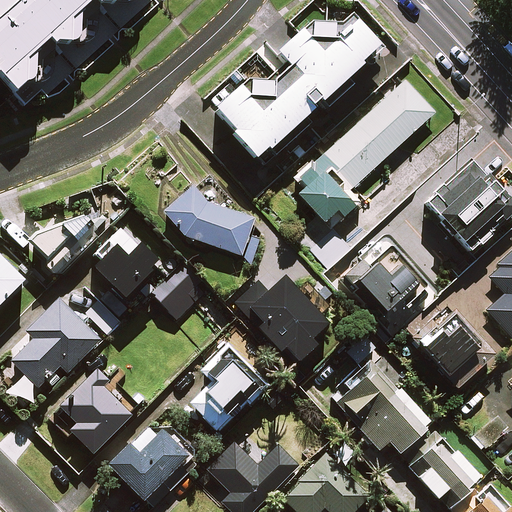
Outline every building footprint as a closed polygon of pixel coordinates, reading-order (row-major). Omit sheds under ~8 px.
[(0,0),(0,90),(11,102),(21,93),(21,64),(49,41),(56,49),(66,48),(67,24),(94,1),(112,9),(121,0),(0,0)] [(268,148),(276,157),(312,123),(304,115),(321,100),(327,106),(348,87),(340,79),(377,45),(354,20),(338,34),(333,23),(306,22),(298,32),(277,51),(289,65),(272,80),(248,78),(215,107),(235,129),(233,132),(257,158),(268,148)] [(433,113),(403,80),(297,178),(305,186),(297,193),(323,221),(336,210),(342,217),(359,202),(349,191),(433,113)] [(511,212),(511,203),(473,160),(426,202),(469,251),(511,212)] [(127,201),(111,185),(102,194),(117,210),(127,201)] [(211,206),(192,186),(165,212),(184,235),(240,255),(252,222),(211,206)] [(46,267),(52,273),(64,274),(94,244),(86,236),(104,219),(97,211),(29,239),(47,256),(46,267)] [(351,246),(334,228),(310,250),(327,268),(351,246)] [(147,265),(115,233),(94,255),(102,262),(95,269),(124,298),(130,292),(125,288),(147,265)] [(0,298),(21,278),(0,255),(0,298)] [(511,338),(511,256),(489,276),(504,294),(486,309),(511,339),(511,338)] [(366,265),(360,258),(341,274),(391,332),(429,300),(421,290),(404,304),(399,299),(415,285),(397,264),(386,274),(373,259),(366,265)] [(205,293),(179,264),(150,290),(176,319),(205,293)] [(241,315),(249,307),(262,321),(258,325),(293,364),(315,344),(310,338),(327,323),(283,276),(269,289),(259,279),(231,304),(241,315)] [(134,310),(112,287),(86,313),(108,335),(134,310)] [(100,339),(59,299),(28,331),(34,337),(12,361),(37,386),(59,364),(67,372),(100,339)] [(476,344),(437,299),(404,327),(455,386),(493,354),(481,339),(476,344)] [(265,385),(227,344),(201,369),(212,381),(190,402),(216,430),(265,385)] [(423,433),(428,429),(425,425),(429,421),(399,387),(405,381),(380,352),(349,378),(355,384),(340,397),(360,421),(356,425),(378,450),(388,441),(399,454),(423,433)] [(131,412),(105,387),(110,382),(97,369),(83,383),(53,413),(93,452),(131,412)] [(40,392),(24,375),(1,399),(18,415),(40,392)] [(181,470),(196,457),(197,451),(173,426),(147,428),(142,434),(109,464),(142,499),(177,466),(181,470)] [(470,483),(479,475),(458,450),(451,455),(433,434),(428,439),(423,433),(399,454),(448,511),(474,488),(470,483)] [(258,466),(233,443),(207,470),(231,492),(221,502),(232,511),(251,511),(298,463),(278,445),(258,466)] [(323,451),(279,494),(295,511),(318,511),(324,506),(329,511),(350,511),(367,496),(323,451)] [(474,488),(448,511),(511,511),(511,503),(507,507),(483,480),(474,488)]
